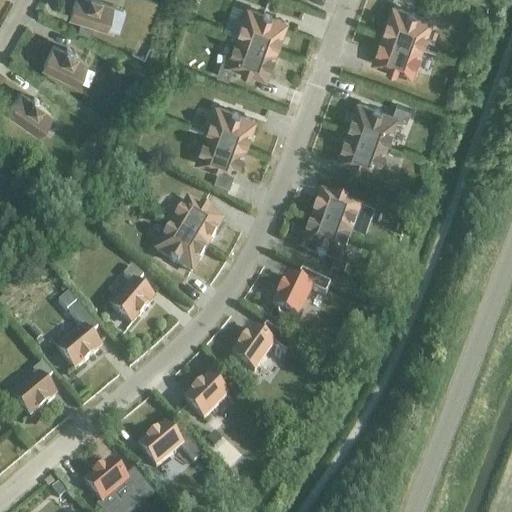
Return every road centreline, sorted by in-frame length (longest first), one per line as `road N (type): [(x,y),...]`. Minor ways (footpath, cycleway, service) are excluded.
road 1 (residential): [(0,494),(167,354),(271,225),(352,0)]
road 2 (unclassified): [(409,511),(511,239)]
